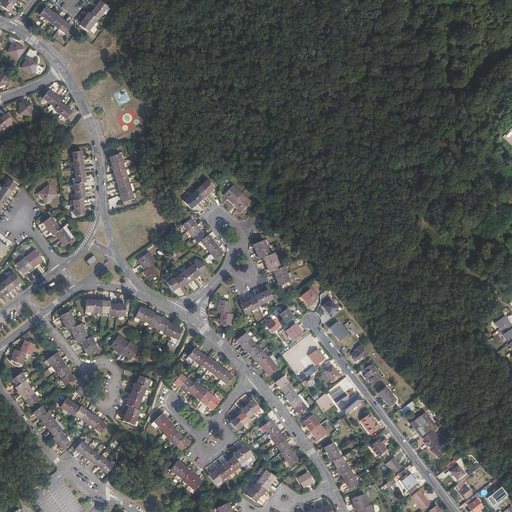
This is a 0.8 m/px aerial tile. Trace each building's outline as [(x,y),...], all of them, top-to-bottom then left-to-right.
[(19,0),(4,0),(0,6),(8,11),(16,0),(19,0)] [(89,13),(79,26),(88,32),(97,19),(98,20),(108,7),(100,1),(90,14),(89,13)] [(45,8),(39,15),(64,34),(70,27),(45,8)] [(23,49),(13,42),(8,52),(18,58),(23,49)] [(27,58),(21,68),(31,74),(37,64),(27,58)] [(6,72),(0,73),(0,85),(10,82),(6,72)] [(61,100),(48,91),(43,98),(56,108),(54,110),(67,119),(72,112),(60,102),(61,100)] [(31,104),(19,103),(19,115),(31,115),(31,104)] [(6,114),(0,118),(0,130),(11,121),(6,114)] [(76,184),(73,184),(75,201),(73,201),(75,217),(84,215),(82,200),(85,200),(83,183),(85,183),(81,151),(72,152),(76,184)] [(133,199),(120,153),(109,157),(123,202),(133,199)] [(0,207),(16,184),(9,179),(0,191),(0,207)] [(213,188),(207,180),(183,202),(190,209),(213,188)] [(49,186),(38,195),(46,204),(57,195),(49,186)] [(241,212),(249,202),(231,186),(223,195),(241,212)] [(50,217),(42,223),(52,236),(54,235),(64,247),(71,241),(62,229),(60,230),(50,217)] [(205,237),(190,219),(183,225),(197,243),(200,241),(215,259),(223,254),(208,235),(205,237)] [(283,233),(281,230),(277,233),(273,236),(275,239),(277,237),(283,233)] [(289,282),(283,267),(280,268),(273,253),(270,254),(264,240),(254,245),(259,259),(263,258),(269,273),(273,271),(279,286),(289,282)] [(292,247),(286,241),(284,243),(280,246),(286,252),(292,247)] [(4,245),(0,248),(0,255),(3,258),(9,249),(4,245)] [(35,251),(16,265),(24,276),(43,261),(35,251)] [(156,262),(149,253),(138,260),(145,270),(143,271),(150,281),(159,274),(152,265),(156,262)] [(86,260),(89,265),(96,259),(93,255),(86,260)] [(207,270),(200,261),(174,280),(173,279),(167,283),(173,291),(179,286),(181,289),(207,270)] [(0,298),(20,283),(14,274),(0,284),(0,298)] [(307,305),(316,298),(309,289),(301,295),(307,305)] [(272,300),(268,290),(254,296),(255,299),(241,305),(245,314),(259,308),(258,306),(272,300)] [(124,316),(125,304),(109,303),(109,300),(85,299),(85,310),(108,312),(108,315),(124,316)] [(231,326),(233,315),(228,314),(230,302),(219,300),(218,312),(222,313),(220,325),(231,326)] [(332,300),(323,307),(330,315),(337,309),(338,308),(332,300)] [(177,339),(182,328),(167,322),(168,321),(153,314),(154,313),(139,306),(135,316),(149,323),(149,325),(163,331),(163,332),(177,339)] [(286,322),(293,316),(287,308),(280,314),(286,322)] [(337,309),(330,315),(332,318),(340,312),(337,309)] [(98,350),(92,335),(87,337),(81,322),(76,325),(70,310),(61,314),(67,328),(72,326),(78,341),(83,339),(89,353),(98,350)] [(505,329),(511,325),(507,319),(508,318),(506,314),(497,321),(501,327),(502,326),(504,330),(505,329)] [(344,324),(352,334),(357,330),(350,320),(344,324)] [(274,321),(267,326),(272,333),(279,328),(279,327),(274,321)] [(339,341),(347,334),(337,322),(329,329),(339,341)] [(295,323),(286,330),(293,339),(302,332),(295,323)] [(293,339),(286,330),(285,331),(292,340),(293,339)] [(268,373),(276,366),(266,354),(265,355),(255,342),(254,343),(244,331),(235,338),(245,350),(247,349),(257,361),(258,361),(268,373)] [(131,359),(139,348),(129,341),(128,342),(119,335),(111,345),(120,352),(121,351),(131,359)] [(30,355),(35,344),(24,340),(20,350),(16,348),(11,360),(21,364),(26,353),(30,355)] [(368,353),(360,344),(353,350),(354,351),(350,354),(356,361),(362,356),(363,357),(368,353)] [(225,384),(231,376),(206,356),(206,357),(193,347),(187,356),(200,365),(201,364),(225,384)] [(291,348),(285,353),(290,359),(296,354),(291,348)] [(316,364),(325,358),(317,348),(309,355),(316,364)] [(65,385),(74,379),(69,373),(71,372),(56,352),(47,359),(61,379),(60,380),(65,385)] [(363,375),(371,384),(378,379),(374,373),(375,372),(369,364),(365,368),(367,371),(363,375)] [(332,381),(339,376),(331,365),(324,371),(332,381)] [(311,386),(315,383),(310,377),(317,371),(313,366),(298,378),(305,387),(309,383),(311,386)] [(381,372),(383,375),(386,379),(392,375),(386,368),(381,372)] [(30,407),(39,400),(25,381),(27,379),(22,373),(12,380),(17,386),(16,388),(30,407)] [(192,383),(179,373),(172,382),(185,392),(187,390),(211,410),(218,400),(194,381),(192,383)] [(298,413),(305,406),(291,388),(292,387),(282,374),(274,380),(284,393),(283,394),(298,413)] [(135,425),(141,410),(138,409),(147,387),(148,387),(151,380),(140,375),(137,382),(135,382),(126,403),(131,405),(124,420),(135,425)] [(378,393),(382,399),(390,393),(385,387),(378,393)] [(348,411),(362,400),(358,395),(347,404),(346,402),(346,403),(345,402),(348,399),(342,391),(340,393),(341,394),(338,396),(337,395),(336,396),(343,405),(348,411)] [(390,393),(382,399),(387,406),(395,400),(390,393)] [(101,433),(107,425),(80,406),(79,407),(66,399),(61,407),(73,416),(74,414),(101,433)] [(259,408),(252,400),(240,410),(242,413),(230,422),(236,430),(248,420),(246,418),(253,413),(259,408)] [(400,410),(405,416),(417,406),(412,400),(400,410)] [(344,414),(348,411),(343,405),(339,408),(344,414)] [(64,450),(72,444),(62,431),(48,412),(46,413),(41,406),(34,411),(39,418),(40,417),(55,437),(54,437),(64,450)] [(181,450),(189,442),(184,437),(183,437),(172,426),(173,425),(162,413),(154,421),(158,425),(164,432),(164,433),(175,445),(176,444),(181,450)] [(317,439),(325,433),(311,413),(303,420),(317,439)] [(420,437),(435,425),(425,413),(410,424),(420,437)] [(377,424),(369,414),(361,420),(365,425),(364,425),(370,434),(380,426),(377,424)] [(280,432),(271,420),(263,426),(272,438),(271,439),(281,452),(280,453),(290,466),(298,460),(288,447),(289,446),(279,433),(280,432)] [(423,443),(433,436),(431,432),(421,440),(423,443)] [(388,439),(385,435),(380,439),(380,438),(371,445),(378,456),(388,449),(384,443),(388,439)] [(438,442),(433,436),(423,443),(435,459),(441,455),(434,445),(438,442)] [(108,473),(114,466),(101,456),(101,457),(82,442),(77,449),(95,464),(96,463),(108,473)] [(348,488),(357,483),(350,469),(348,469),(341,455),(339,456),(332,442),(323,446),(331,460),(332,460),(339,474),(341,473),(348,488)] [(252,455),(245,445),(232,454),(234,456),(209,475),(216,485),(241,466),(240,464),(252,455)] [(393,473),(402,467),(394,457),(386,464),(393,473)] [(462,469),(466,467),(459,459),(456,462),(462,469)] [(195,490),(202,481),(190,471),(190,470),(178,460),(171,469),(184,479),(183,480),(195,490)] [(458,470),(454,464),(448,468),(455,477),(459,475),(456,471),(458,470)] [(405,469),(398,474),(400,477),(401,478),(408,473),(405,469)] [(261,496),(275,477),(266,471),(252,489),(251,489),(246,496),(255,502),(260,495),(261,496)] [(409,472),(408,473),(401,478),(400,479),(409,491),(417,484),(409,472)] [(313,482),(308,473),(298,478),(303,488),(313,482)] [(472,494),(462,481),(455,486),(457,489),(458,489),(463,496),(464,498),(465,498),(466,499),(472,494)] [(490,509),(507,496),(500,487),(490,496),(486,491),(480,496),(490,509)] [(428,501),(419,489),(410,496),(422,511),(431,504),(429,501),(428,501)] [(368,504),(363,492),(351,497),(355,509),(357,508),(358,511),(372,511),(369,504),(368,504)] [(480,496),(477,493),(466,501),(469,505),(468,505),(473,511),(477,511),(483,508),(477,499),(480,496)] [(231,511),(228,503),(217,508),(219,511),(231,511)]
